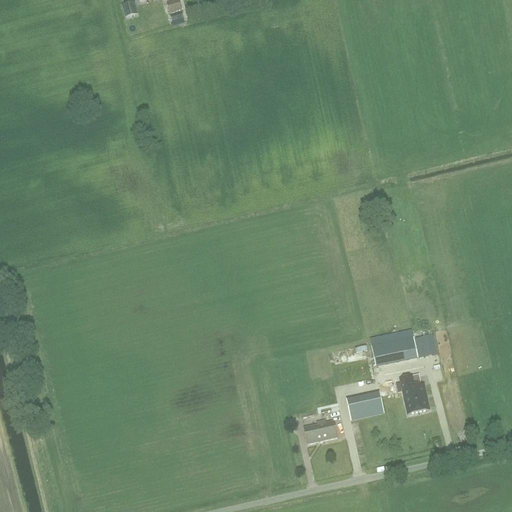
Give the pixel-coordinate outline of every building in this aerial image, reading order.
[(169,14),(181,11),(178,1),(167,4),(169,14)] [(133,4),(123,6),(126,18),(136,15),(133,4)] [(184,19),(173,23),(175,27),(185,24),(184,19)] [(433,338),(419,341),(423,358),(437,355),(433,338)] [(376,368),(408,361),(405,343),(372,349),(376,368)] [(429,411),(423,386),(415,388),(413,378),(408,379),(400,381),(408,416),(429,411)] [(347,403),(351,421),(383,414),(379,396),(347,403)] [(304,429),(307,446),(337,439),(333,423),(325,425),(325,422),(317,424),(317,426),(304,429)] [(377,496),(379,506),(385,505),(383,495),(377,496)]
